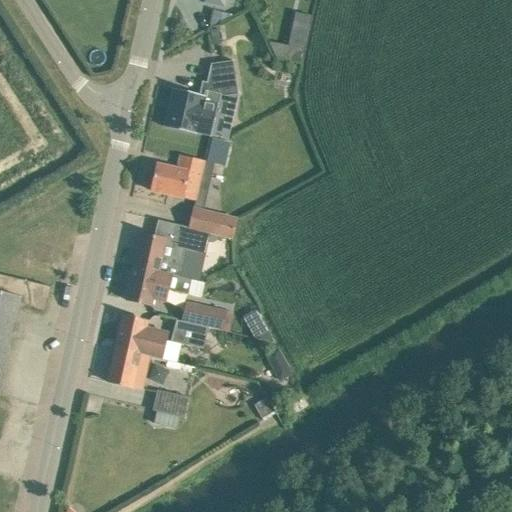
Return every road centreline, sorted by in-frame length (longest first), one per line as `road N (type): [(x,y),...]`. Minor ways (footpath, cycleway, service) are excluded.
road 1 (tertiary): [(41,511),(126,124)]
road 2 (unclassified): [(126,124),(25,0)]
road 3 (tertiary): [(126,124),(149,0)]
